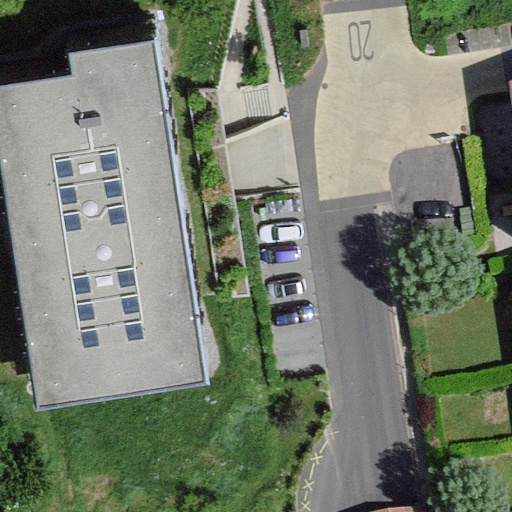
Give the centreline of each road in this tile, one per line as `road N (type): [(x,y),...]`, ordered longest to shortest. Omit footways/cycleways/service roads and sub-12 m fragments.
road 1 (residential): [(375,84),(343,208),(374,442),(332,487),(327,511)]
road 2 (residential): [(511,66),(375,84)]
